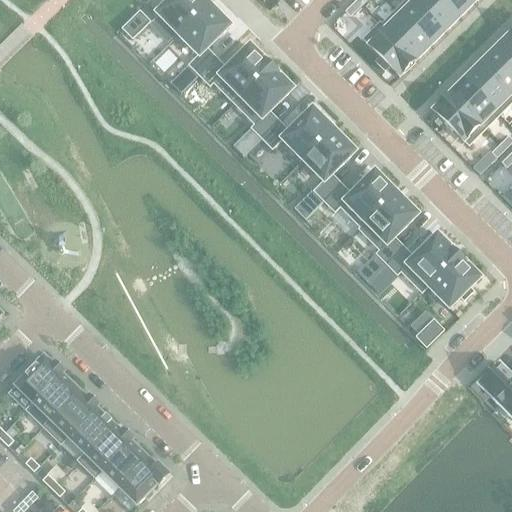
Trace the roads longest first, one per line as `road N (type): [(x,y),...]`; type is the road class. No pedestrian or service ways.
road 1 (residential): [(291,41),(511,266)]
road 2 (residential): [(511,309),(314,511)]
road 3 (residential): [(216,479),(48,311)]
